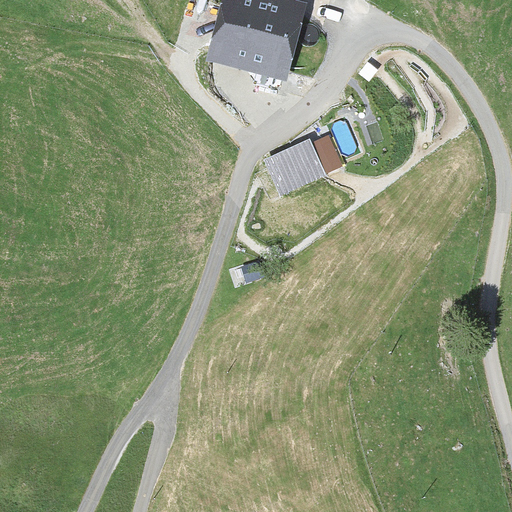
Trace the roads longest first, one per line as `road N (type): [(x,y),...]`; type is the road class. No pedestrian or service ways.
road 1 (unclassified): [(140,511),(167,383),(247,162),(349,58),(388,34),(442,57),(469,90),(499,152),(504,192),(487,331),(511,440)]
road 2 (track): [(167,383),(123,433),(85,511)]
